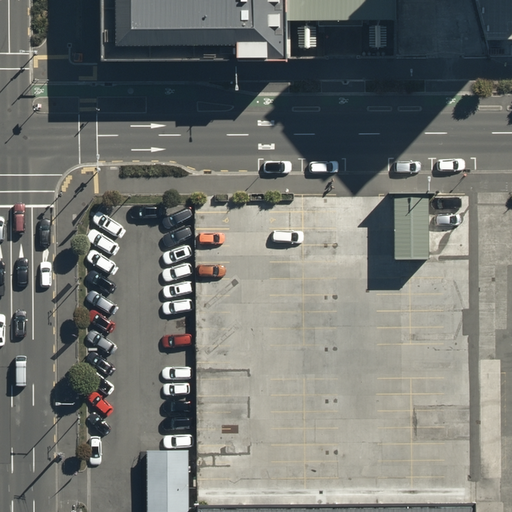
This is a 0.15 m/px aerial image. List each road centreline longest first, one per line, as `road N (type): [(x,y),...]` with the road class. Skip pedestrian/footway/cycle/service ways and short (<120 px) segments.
road 1 (secondary): [(13,132),(511,134)]
road 2 (secondary): [(20,511),(13,132)]
road 3 (secondary): [(13,132),(5,0)]
